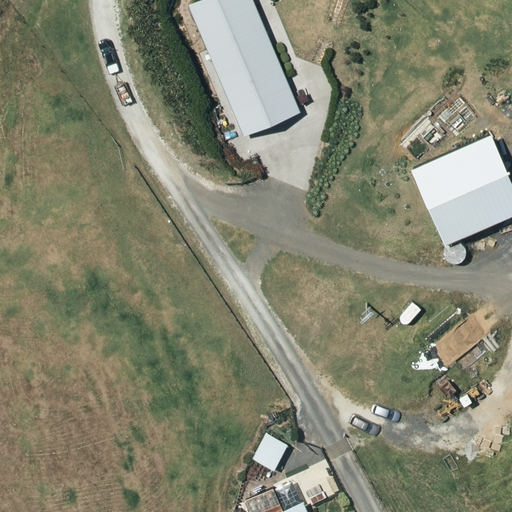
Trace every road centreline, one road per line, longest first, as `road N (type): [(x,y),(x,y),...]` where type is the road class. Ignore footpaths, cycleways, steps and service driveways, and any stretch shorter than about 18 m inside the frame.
road 1 (track): [(101,0),(106,43),(368,511)]
road 2 (track): [(511,278),(360,259),(265,227)]
road 3 (track): [(302,390),(411,433),(465,441),(511,378)]
